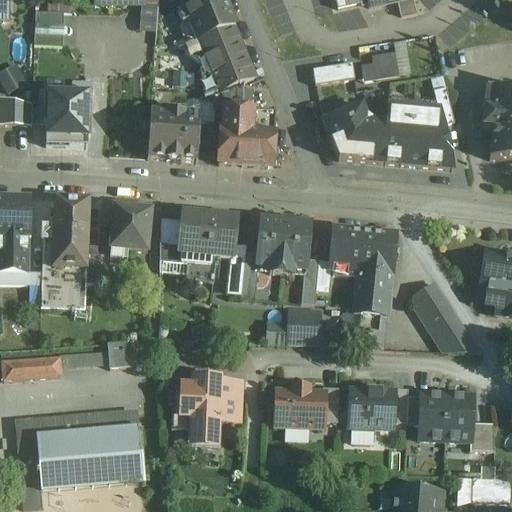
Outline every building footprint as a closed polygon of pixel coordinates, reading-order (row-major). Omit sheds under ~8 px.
[(222,0),(183,0),(180,2),(197,44),(234,28),(222,0)] [(334,0),(337,13),(362,7),(360,0),(334,0)] [(365,0),(368,11),(396,5),(400,20),(416,16),(413,1),(415,1),(414,0),(365,0)] [(36,14),(35,47),(67,48),(67,15),(36,14)] [(197,44),(195,44),(204,102),(256,81),(234,28),(197,44)] [(412,45),(397,47),(400,62),(415,60),(412,45)] [(395,56),(371,60),(375,84),(399,80),(395,56)] [(18,66),(0,74),(0,76),(8,94),(27,85),(18,66)] [(352,67),(312,74),(315,90),(354,83),(352,67)] [(446,91),(433,94),(438,115),(439,115),(442,129),(454,127),(446,91)] [(511,93),(485,91),(481,132),(492,133),(489,163),(511,165),(511,93)] [(46,144),(88,145),(89,98),(47,97),(46,144)] [(31,108),(0,101),(0,129),(31,130),(31,122),(31,108)] [(366,121),(361,109),(322,125),(338,164),(383,168),(387,126),(386,126),(371,125),(366,121)] [(438,115),(387,110),(386,126),(387,126),(383,168),(453,174),(442,129),(439,115),(438,115)] [(252,114),(224,112),(222,135),(220,134),(218,167),(244,169),(267,171),(272,167),(273,147),(274,138),(273,138),(274,116),(252,115),(252,114)] [(200,117),(150,114),(147,163),(197,166),(200,117)] [(30,203),(0,202),(0,240),(28,241),(28,242),(30,242),(30,203)] [(88,205),(55,204),(54,213),(53,234),(54,234),(52,277),(54,277),(70,277),(70,273),(84,274),(87,250),(89,208),(88,208),(88,205)] [(151,214),(113,211),(110,252),(99,251),(97,271),(124,272),(125,255),(147,257),(151,214)] [(237,223),(182,217),(181,229),(178,257),(189,259),(215,261),(232,263),(233,263),(234,246),(237,223)] [(310,229),(261,225),(257,259),(256,269),(258,269),(269,270),(268,277),(292,280),(293,272),(304,273),(306,273),(307,264),(310,229)] [(176,229),(160,227),(159,266),(188,268),(189,259),(178,257),(173,257),(176,229)] [(395,238),(334,232),(329,273),(333,274),(348,275),(347,281),(357,282),(357,276),(391,279),(395,238)] [(28,241),(0,240),(0,275),(28,277),(28,242),(28,241)] [(246,247),(234,246),(233,263),(232,263),(231,272),(243,273),(244,273),(245,258),(246,247)] [(99,251),(87,250),(84,274),(83,289),(85,289),(96,288),(97,271),(99,251)] [(511,257),(505,256),(504,258),(496,256),(486,255),(480,292),(487,293),(484,309),(496,310),(495,319),(511,321),(511,257)] [(257,259),(245,258),(244,273),(243,273),(240,305),(254,307),(258,269),(256,269),(257,259)] [(215,261),(189,259),(188,268),(187,284),(212,287),(215,261)] [(319,265),(307,264),(306,273),(304,273),(301,309),(314,309),(319,265)] [(84,274),(70,273),(70,277),(54,277),(54,286),(42,286),(41,314),(71,315),(71,318),(74,318),(74,315),(75,315),(76,290),(85,291),(85,289),(83,289),(84,274)] [(28,277),(0,275),(0,287),(27,288),(28,277)] [(391,279),(357,276),(357,282),(353,318),(356,318),(383,321),(386,321),(391,279)] [(479,359),(434,288),(409,304),(444,358),(479,359)] [(319,317),(289,315),(287,349),(318,350),(319,317)] [(383,321),(356,318),(353,353),(380,355),(383,321)] [(129,347),(107,348),(109,373),(131,372),(129,347)] [(59,362),(2,366),(4,385),(61,381),(59,362)] [(194,387),(173,386),(171,435),(188,436),(187,451),(220,452),(221,426),(238,427),(240,387),(233,387),(232,387),(219,386),(219,383),(206,382),(194,381),(194,387)] [(308,392),(292,392),(292,395),(276,395),(275,431),(323,433),(323,427),(325,397),(322,397),(308,396),(308,392)] [(338,393),(322,393),(322,397),(325,397),(323,427),(337,427),(338,393)] [(392,396),(350,394),(348,432),(392,434),(393,428),(394,396),(392,396)] [(407,394),(392,394),(392,396),(394,396),(393,428),(406,428),(407,401),(407,394)] [(436,398),(420,397),(420,401),(419,430),(418,445),(444,446),(446,402),(435,401),(436,398)] [(473,399),(457,399),(457,402),(446,402),(444,446),(469,447),(470,447),(471,428),(473,399)] [(420,401),(407,401),(406,428),(406,429),(419,430),(420,401)] [(134,416),(17,426),(24,511),(43,511),(42,495),(143,487),(144,487),(140,433),(139,433),(137,434),(134,416)] [(492,429),(471,428),(470,447),(469,447),(469,456),(493,457),(492,429)] [(511,484),(472,483),(471,507),(511,508),(511,484)] [(440,511),(442,497),(394,492),(392,511),(440,511)]
